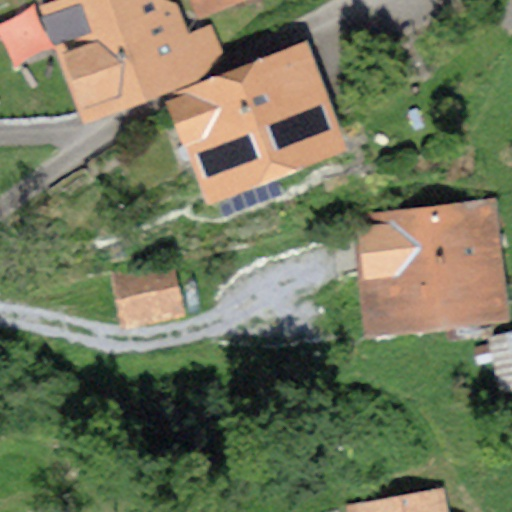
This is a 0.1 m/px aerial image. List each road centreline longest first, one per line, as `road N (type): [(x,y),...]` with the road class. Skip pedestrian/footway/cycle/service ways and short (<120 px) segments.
road 1 (residential): [(367,0),(159,92),(0,208)]
road 2 (track): [(0,309),(131,339),(184,335),(284,298)]
